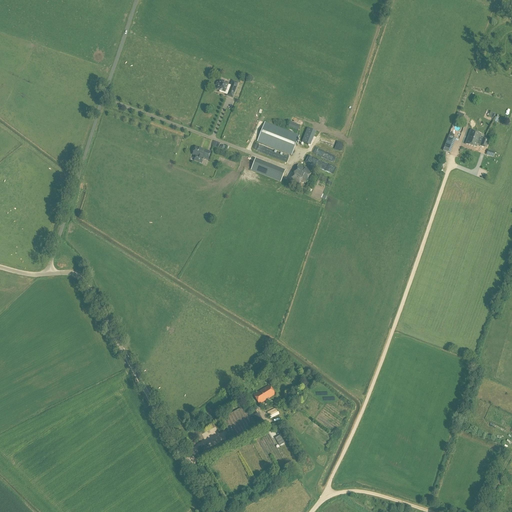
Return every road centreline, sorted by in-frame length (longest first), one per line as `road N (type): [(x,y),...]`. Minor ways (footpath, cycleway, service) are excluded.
road 1 (track): [(323,497),(450,161)]
road 2 (unclassified): [(213,511),(84,281),(47,274)]
road 3 (unclassified): [(47,274),(137,0)]
road 4 (track): [(431,511),(362,491),(323,497),(312,511)]
